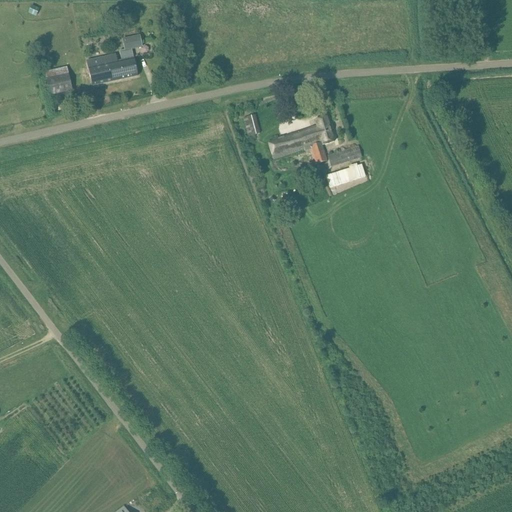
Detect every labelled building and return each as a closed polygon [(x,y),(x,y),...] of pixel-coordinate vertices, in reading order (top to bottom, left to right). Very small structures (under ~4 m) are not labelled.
[(27,13),(36,15),(37,8),(28,6),(27,13)] [(124,61),(128,78),(138,76),(132,49),(142,47),(140,36),(123,40),(125,50),(120,51),(122,61),(122,62),(124,61)] [(92,86),(128,78),(124,61),(122,62),(122,61),(117,62),(116,55),(86,61),(92,86)] [(72,91),(70,81),(67,67),(45,72),(51,95),(72,91)] [(259,134),(257,125),(255,115),(244,118),(248,137),(259,134)] [(334,142),(329,127),(326,117),(315,121),(317,126),(268,143),(273,160),(311,148),(316,165),(327,162),(322,146),(334,142)] [(331,167),(361,157),(358,147),(327,156),(331,167)] [(361,169),(329,181),(333,191),(365,179),(361,169)]
